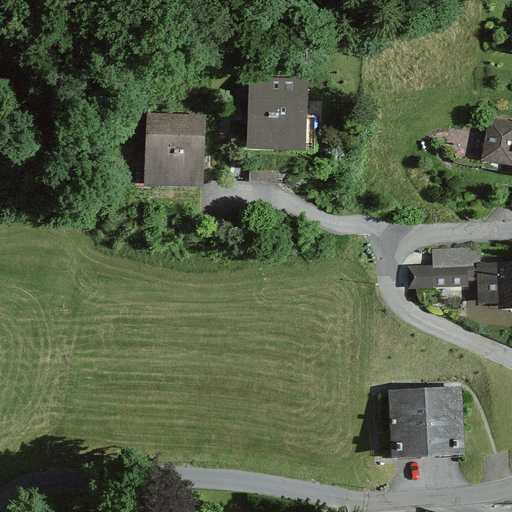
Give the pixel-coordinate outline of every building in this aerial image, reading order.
[(308,78),(250,75),(247,146),(305,148),(308,78)] [(206,114),(149,111),(145,183),(203,186),(206,114)] [(511,120),(489,116),(481,158),(511,163),(511,120)] [(433,250),(434,264),(482,262),(481,248),(433,250)] [(434,264),(408,266),(410,289),(478,286),(479,301),(498,300),(499,308),(511,306),(511,260),(482,262),(434,264)] [(462,386),(390,390),(393,457),(466,452),(462,386)]
